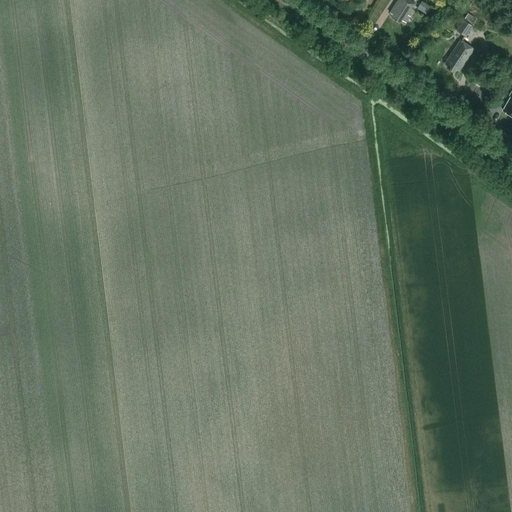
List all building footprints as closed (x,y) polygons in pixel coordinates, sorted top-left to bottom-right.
[(417,5),(409,0),(399,0),(391,13),(395,16),(393,19),(401,24),(403,21),(407,24),(411,17),(409,16),(417,5)] [(477,14),(482,6),(473,0),(461,0),(451,16),(462,23),(464,20),(470,10),(477,14)] [(422,1),(417,9),(426,15),(431,7),(422,1)] [(467,15),(458,30),(466,35),(475,21),(467,15)] [(474,48),(461,39),(446,61),(449,63),(447,66),(455,71),(456,69),(458,70),(474,48)] [(503,110),(511,115),(511,91),(510,95),(511,96),(503,110)]
